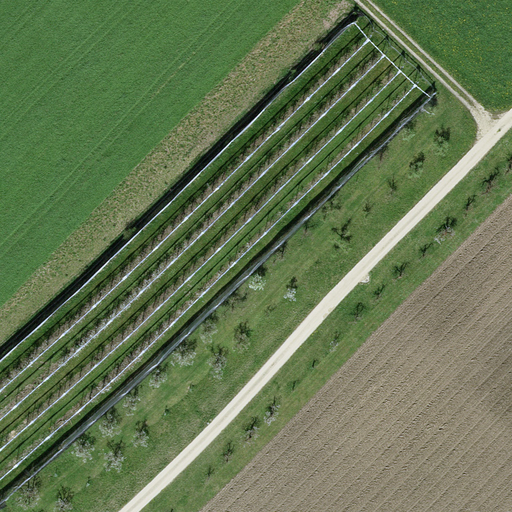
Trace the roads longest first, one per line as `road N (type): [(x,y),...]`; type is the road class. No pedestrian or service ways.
road 1 (track): [(511,120),(132,511)]
road 2 (track): [(360,0),(492,139)]
